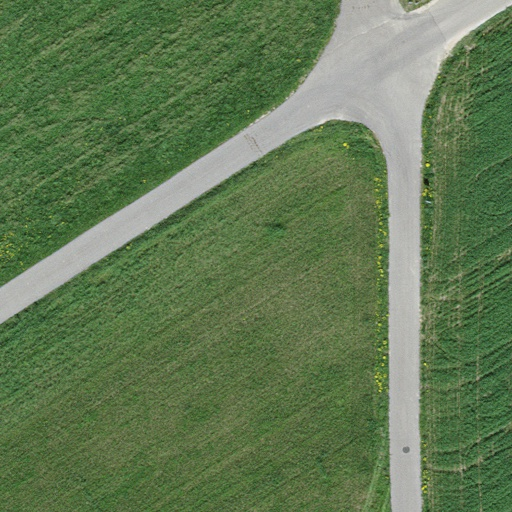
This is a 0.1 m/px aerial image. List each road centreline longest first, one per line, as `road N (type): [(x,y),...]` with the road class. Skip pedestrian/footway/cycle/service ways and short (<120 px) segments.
road 1 (unclassified): [(390,57),(0,307)]
road 2 (unclassified): [(390,57),(430,511)]
